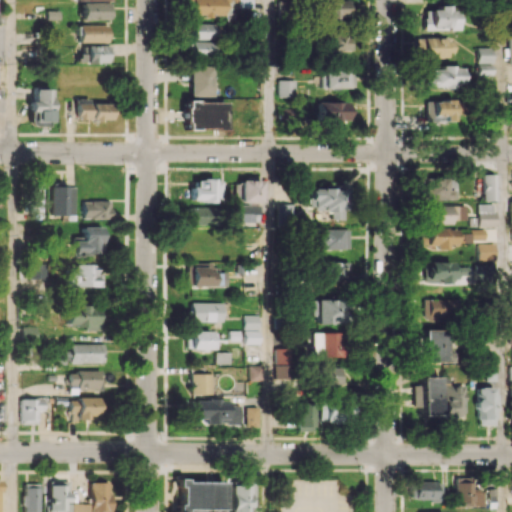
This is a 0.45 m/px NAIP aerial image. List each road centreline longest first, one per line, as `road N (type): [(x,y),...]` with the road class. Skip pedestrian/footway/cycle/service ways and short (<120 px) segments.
road 1 (residential): [(511,454),(0,452)]
road 2 (residential): [(511,153),(0,152)]
road 3 (residential): [(147,0),(147,511)]
road 4 (residential): [(387,0),(387,511)]
